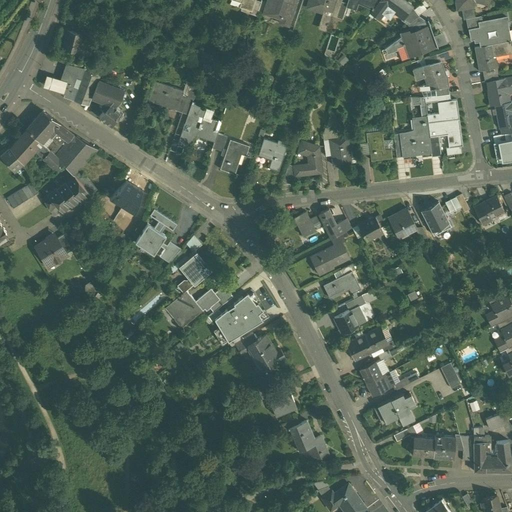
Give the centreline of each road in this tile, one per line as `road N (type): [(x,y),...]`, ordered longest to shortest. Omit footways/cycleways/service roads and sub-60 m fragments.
road 1 (residential): [(395,503),(285,286),(225,215)]
road 2 (residential): [(225,215),(483,179)]
road 3 (residential): [(225,215),(13,83)]
road 4 (unknown): [(33,390),(81,373),(105,389),(123,429),(125,511)]
road 5 (residential): [(483,179),(455,45),(432,0)]
road 6 (unknown): [(0,511),(33,443),(0,376)]
road 7 (residential): [(511,481),(419,490),(395,503)]
